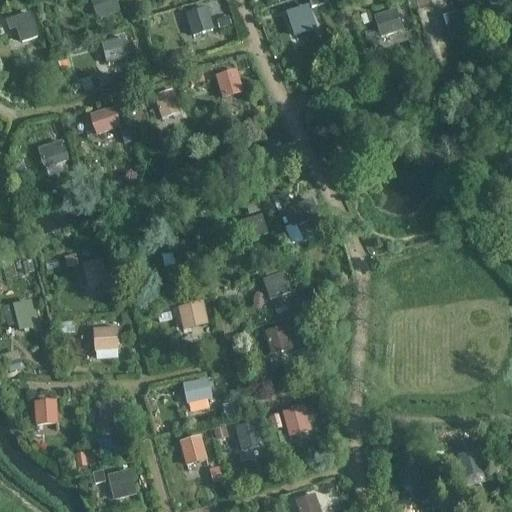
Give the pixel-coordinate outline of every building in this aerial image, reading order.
[(98,20),(122,12),(117,0),(91,0),(98,20)] [(511,0),(488,0),(494,12),(511,4),(511,0)] [(192,37),(231,26),(226,7),(212,10),(210,3),(185,10),(192,37)] [(33,4),(1,16),(11,44),(43,33),(33,4)] [(453,42),(472,36),(463,10),(444,17),(453,42)] [(406,11),(374,19),(380,44),(412,36),(406,11)] [(316,15),(289,21),(295,43),(321,36),(316,15)] [(121,33),(89,45),(98,71),(131,59),(121,33)] [(236,65),(211,74),(223,106),(247,96),(236,65)] [(163,121),(185,113),(176,89),(155,96),(163,121)] [(110,110),(81,122),(90,146),(120,134),(110,110)] [(66,141),(40,147),(46,171),(72,165),(66,141)] [(315,227),(303,195),(276,206),(288,238),(315,227)] [(264,214),(242,222),(250,243),(272,235),(264,214)] [(178,230),(156,239),(168,268),(190,260),(178,230)] [(104,259),(84,264),(92,291),(112,285),(104,259)] [(254,281),(260,303),(295,294),(290,272),(254,281)] [(24,283),(1,289),(9,322),(33,316),(24,283)] [(207,302),(181,305),(185,336),(211,333),(207,302)] [(298,354),(286,326),(260,338),(273,366),(298,354)] [(120,328),(81,332),(84,358),(122,354),(120,328)] [(213,387),(181,396),(189,424),(220,415),(213,387)] [(64,393),(35,393),(34,434),(64,435),(64,393)] [(100,426),(124,426),(124,402),(100,402),(100,426)] [(299,411),(265,424),(277,452),(310,439),(299,411)] [(242,452),(266,446),(260,422),(236,427),(242,452)] [(206,434),(171,441),(177,473),(213,466),(206,434)] [(477,447),(453,455),(464,489),(488,480),(477,447)] [(99,452),(78,455),(80,468),(101,465),(99,452)] [(121,464),(96,476),(112,509),(138,497),(121,464)] [(423,467),(398,472),(404,498),(428,493),(423,467)] [(314,511),(309,499),(279,511),(314,511)]
